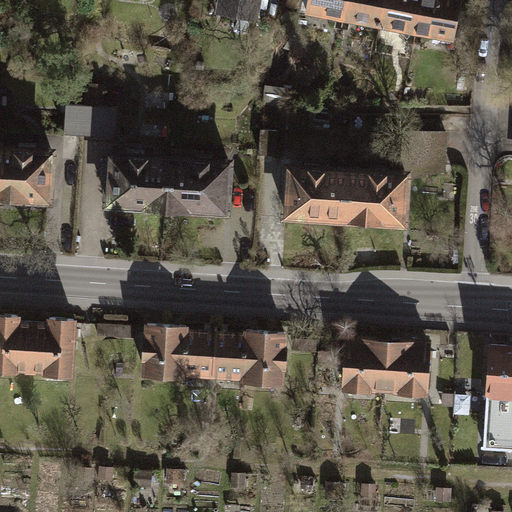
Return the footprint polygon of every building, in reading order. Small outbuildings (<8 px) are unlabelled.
[(261,27),(265,0),(219,0),(216,20),(261,27)] [(347,0),(308,0),(306,17),(343,24),(347,0)] [(386,0),(347,0),(343,24),(380,31),(386,0)] [(424,0),(386,0),(380,31),(417,39),(424,0)] [(463,1),(458,0),(424,0),(417,39),(454,46),(463,1)] [(292,91),(266,87),(263,106),(289,110),(292,91)] [(65,137),(86,139),(87,108),(67,107),(65,137)] [(87,108),(86,139),(118,140),(119,110),(87,108)] [(335,117),(322,116),(321,133),(333,134),(335,117)] [(446,174),(449,134),(406,131),(403,171),(446,174)] [(279,134),(263,132),(261,154),(278,155),(279,134)] [(57,153),(0,149),(0,204),(53,208),(57,153)] [(168,156),(105,152),(101,207),(164,212),(168,156)] [(231,161),(168,156),(164,212),(227,216),(231,161)] [(350,171),(287,166),(283,222),(346,226),(350,171)] [(413,175),(350,171),(346,226),(409,230),(413,175)] [(21,314),(0,312),(0,373),(30,375),(33,322),(21,321),(21,314)] [(46,323),(33,322),(30,375),(74,378),(78,318),(46,316),(46,323)] [(188,326),(143,324),(140,379),(184,381),(185,378),(187,331),(188,326)] [(245,330),(245,334),(242,382),(242,385),(285,387),(288,333),(245,330)] [(215,333),(187,331),(185,378),(213,380),(215,333)] [(245,334),(215,333),(213,380),(242,382),(245,334)] [(376,335),(345,333),(342,394),(386,396),(389,343),(376,342),(376,335)] [(401,344),(389,343),(386,396),(430,398),(433,339),(401,337),(401,344)] [(511,345),(491,344),(488,392),(511,393),(511,345)] [(129,363),(118,362),(118,375),(128,375),(129,363)] [(511,393),(488,392),(485,447),(511,448),(511,393)] [(130,462),(102,461),(100,488),(129,490),(130,462)] [(93,464),(83,463),(82,481),(92,482),(93,464)] [(251,470),(239,470),(238,486),(250,487),(251,470)] [(224,475),(201,473),(200,489),(223,491),(224,475)] [(321,477),(306,476),(305,490),(320,491),(321,477)] [(347,481),(333,480),(332,492),(346,493),(347,481)] [(357,507),(382,509),(383,482),(359,481),(357,507)] [(440,487),(440,499),(460,499),(460,488),(440,487)]
